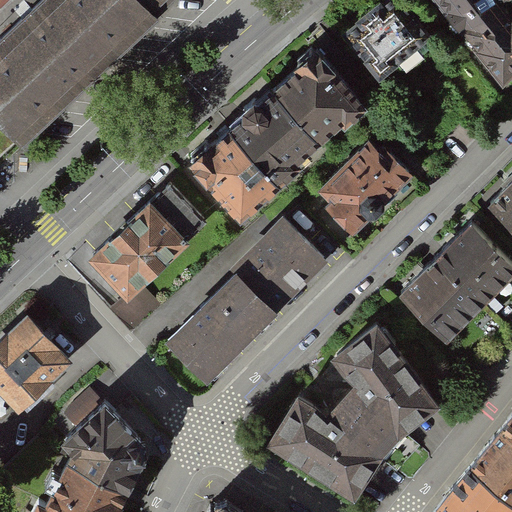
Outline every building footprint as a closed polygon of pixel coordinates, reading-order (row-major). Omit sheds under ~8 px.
[(41,0),(0,37),(0,137),(9,147),(173,0),(41,0)] [(401,0),(363,0),(338,21),(376,68),(425,29),(401,0)] [(446,0),(505,74),(511,68),(511,1),(505,5),(500,0),(446,0)] [(311,38),(185,155),(237,210),(362,93),(311,38)] [(447,103),(421,127),(437,145),(464,121),(447,103)] [(368,118),(308,180),(354,224),(414,162),(368,118)] [(511,183),(492,204),(511,223),(511,183)] [(287,196),(237,247),(286,296),(337,245),(287,196)] [(148,201),(86,261),(123,299),(129,305),(145,289),(191,244),(148,201)] [(457,214),(377,290),(423,338),(503,262),(457,214)] [(231,257),(160,330),(206,375),(277,303),(231,257)] [(123,299),(112,309),(133,332),(162,307),(145,289),(129,305),(123,299)] [(82,362),(29,307),(0,333),(0,422),(18,405),(27,414),(82,362)] [(280,412),(268,446),(355,504),(382,459),(402,437),(440,408),(376,324),(333,358),(353,390),(324,415),(301,394),(280,412)] [(112,511),(146,441),(98,390),(60,428),(72,444),(22,511),(112,511)] [(511,511),(511,418),(432,511),(511,511)]
